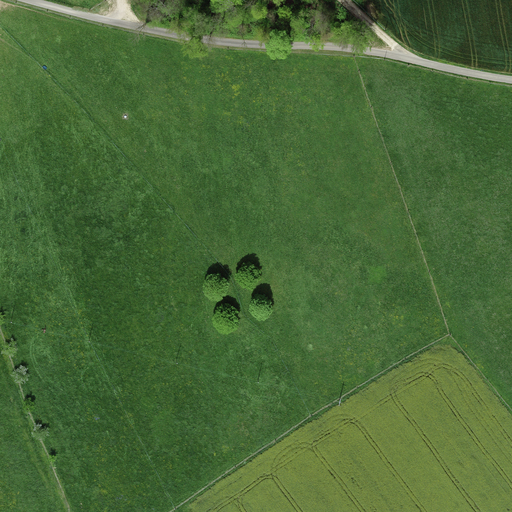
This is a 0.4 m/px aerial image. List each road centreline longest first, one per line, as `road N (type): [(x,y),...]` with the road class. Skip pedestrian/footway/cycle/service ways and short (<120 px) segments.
road 1 (unclassified): [(511,79),(360,49),(219,41),(31,0)]
road 2 (track): [(62,511),(0,352)]
